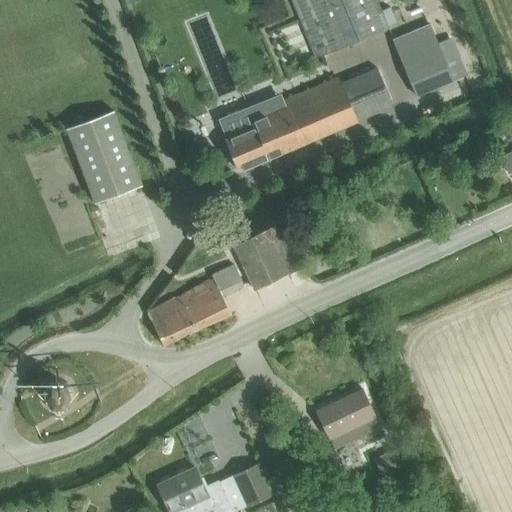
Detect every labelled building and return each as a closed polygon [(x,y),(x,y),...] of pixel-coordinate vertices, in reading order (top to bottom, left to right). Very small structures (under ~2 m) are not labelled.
[(290,0),(315,58),(388,28),(376,0),(290,0)] [(394,44),(415,96),(464,76),(455,56),(444,61),(431,28),(394,44)] [(250,115),(256,127),(226,140),(238,171),(392,106),(376,68),(339,84),(337,78),(250,115)] [(141,186),(113,111),(66,129),(94,204),(141,186)] [(511,150),(501,155),(509,173),(511,171),(511,150)] [(406,195),(411,208),(434,199),(428,186),(406,195)] [(254,290),(302,267),(281,223),(233,246),(254,290)] [(212,279),(179,296),(196,330),(230,314),(221,296),(243,286),(233,265),(211,276),(212,279)] [(163,346),(196,330),(179,296),(147,313),(163,346)] [(72,397),(72,393),(70,388),(68,384),(64,381),(59,380),(55,380),(50,381),(46,384),(44,388),(42,393),(43,397),(44,401),(47,405),(51,408),(55,409),(59,409),(64,408),(67,405),(70,401),(72,397)] [(374,417),(361,389),(316,411),(329,439),(374,417)] [(319,456),(330,480),(345,473),(334,449),(319,456)] [(401,472),(391,450),(374,458),(384,481),(401,472)] [(259,463),(232,475),(241,495),(247,508),(274,495),(259,463)] [(194,467),(157,485),(169,511),(190,511),(188,505),(207,497),(213,511),(230,511),(226,501),(241,495),(232,475),(204,489),(194,467)]
